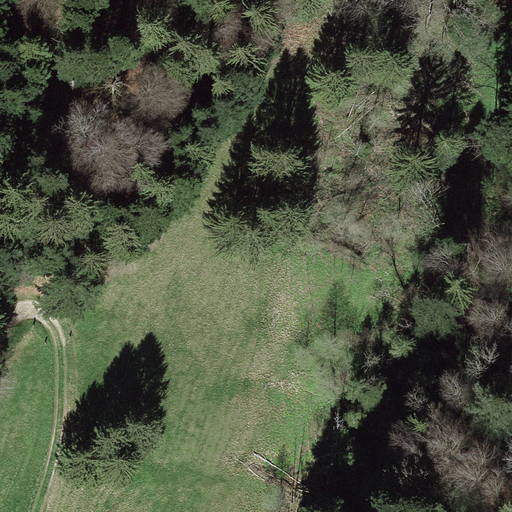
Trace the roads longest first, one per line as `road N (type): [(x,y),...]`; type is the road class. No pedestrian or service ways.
road 1 (track): [(48,320),(191,181),(261,68),(286,0)]
road 2 (track): [(0,387),(22,323),(48,320),(60,342),(64,410),(40,511)]
